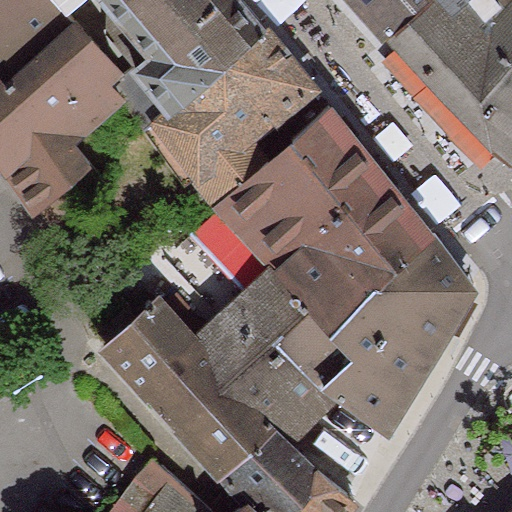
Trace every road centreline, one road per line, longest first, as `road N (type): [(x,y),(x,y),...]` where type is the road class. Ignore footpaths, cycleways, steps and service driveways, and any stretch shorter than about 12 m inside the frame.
road 1 (residential): [(284,0),(511,274)]
road 2 (unclassified): [(511,280),(383,511)]
